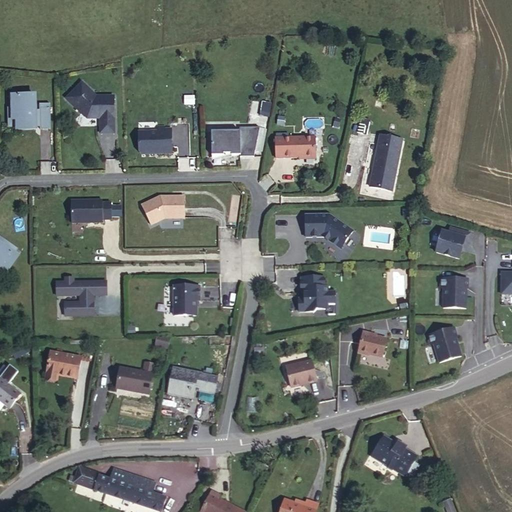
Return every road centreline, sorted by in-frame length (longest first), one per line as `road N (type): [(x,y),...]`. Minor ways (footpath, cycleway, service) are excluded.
road 1 (residential): [(0,188),(5,181),(239,173),(252,182),(260,196),(252,293),(227,445)]
road 2 (secondary): [(227,445),(410,400),(511,360)]
road 3 (secondary): [(0,503),(31,476),(79,456),(227,445)]
